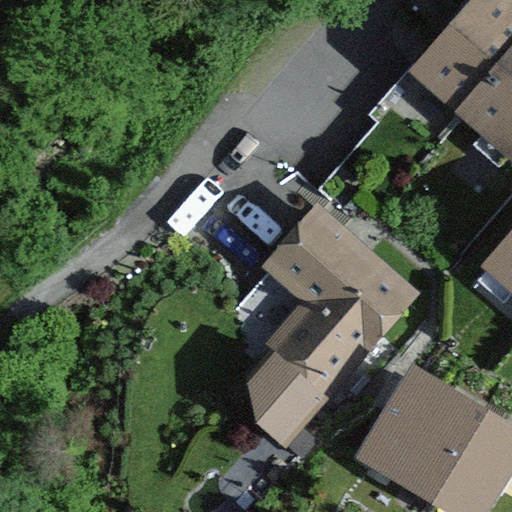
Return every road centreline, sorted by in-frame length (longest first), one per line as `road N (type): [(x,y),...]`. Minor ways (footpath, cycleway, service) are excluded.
road 1 (residential): [(388,0),(332,61),(257,105),(135,230)]
road 2 (track): [(0,341),(135,230)]
